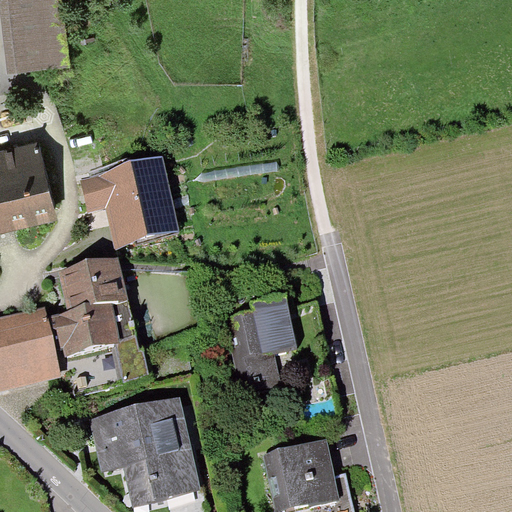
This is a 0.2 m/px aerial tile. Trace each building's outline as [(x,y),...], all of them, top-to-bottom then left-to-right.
[(64,0),(1,0),(9,62),(71,55),(64,0)] [(90,3),(70,6),(73,27),(93,25),(90,3)] [(0,227),(60,212),(40,135),(0,145),(0,227)] [(178,234),(162,162),(80,181),(87,211),(105,207),(115,248),(178,234)] [(118,257),(59,271),(68,312),(49,316),(53,334),(58,333),(64,357),(122,344),(113,304),(128,301),(118,257)] [(257,316),(229,323),(248,400),(289,390),(283,362),(317,354),(304,298),(255,309),(257,316)] [(0,391),(61,377),(59,358),(64,357),(58,333),(53,334),(49,316),(47,307),(0,316),(0,391)] [(182,397),(93,419),(106,473),(126,469),(137,511),(207,494),(182,397)] [(263,452),(276,511),(283,511),(340,500),(327,439),(263,452)] [(342,503),(353,502),(350,478),(339,479),(342,503)]
